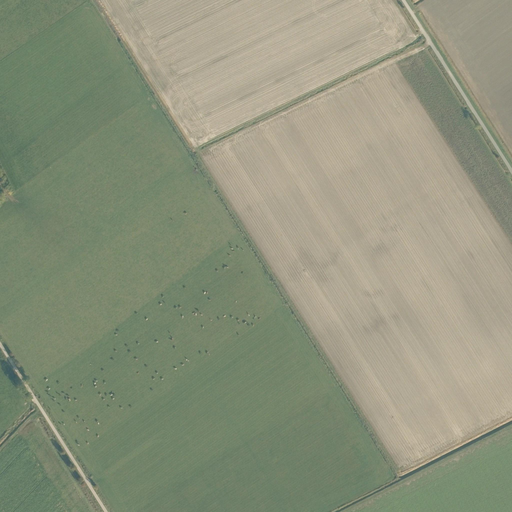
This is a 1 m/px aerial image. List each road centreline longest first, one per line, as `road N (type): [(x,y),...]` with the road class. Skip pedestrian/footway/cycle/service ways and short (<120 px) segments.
road 1 (unclassified): [(402,0),(511,171)]
road 2 (unclassified): [(105,511),(0,344)]
